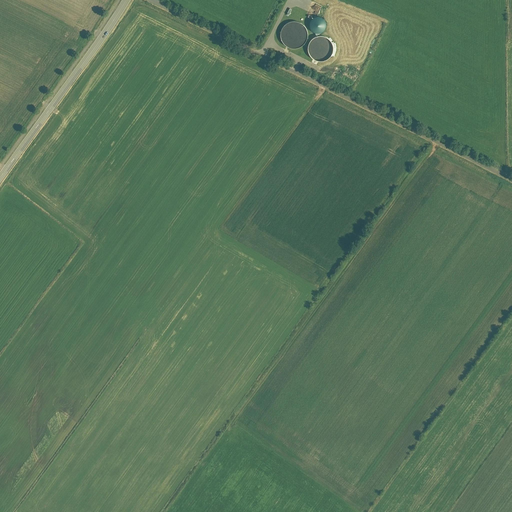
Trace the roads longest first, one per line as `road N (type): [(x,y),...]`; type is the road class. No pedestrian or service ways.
road 1 (unclassified): [(151,0),(511,177)]
road 2 (secondary): [(0,177),(126,0)]
